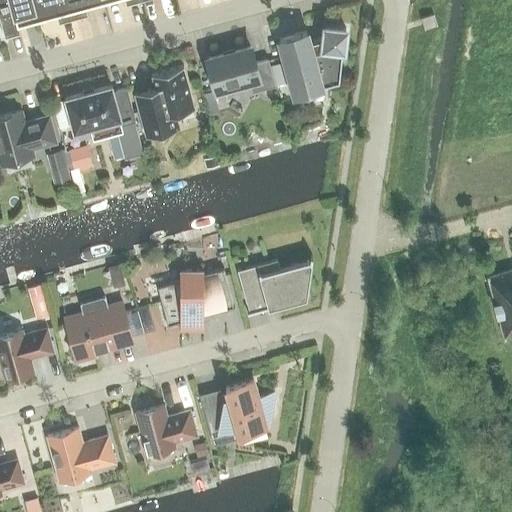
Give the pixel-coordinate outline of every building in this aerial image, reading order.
[(37,21),(31,0),(0,0),(0,21),(5,38),(20,34),(18,27),(37,21)] [(73,19),(67,0),(31,0),(37,21),(56,16),(58,23),(73,19)] [(105,3),(103,0),(67,0),(73,19),(88,15),(86,8),(105,3)] [(434,13),(420,18),(424,29),(437,25),(434,13)] [(323,38),(309,42),(306,31),(279,39),(294,94),(339,82),(342,49),(343,50),(346,28),(325,26),(323,38)] [(216,89),(248,80),(252,92),(275,85),(268,58),(254,62),(250,47),(208,58),(216,89)] [(280,64),(271,66),(276,85),(286,83),(280,64)] [(183,65),(151,74),(151,75),(152,75),(155,87),(133,93),(134,94),(146,136),(145,136),(145,137),(180,128),(179,127),(175,113),(195,107),(195,106),(194,107),(184,71),(183,66),(184,66),(183,65)] [(111,85),(65,97),(65,99),(72,124),(74,131),(90,126),(93,138),(108,134),(114,158),(124,156),(125,157),(143,152),(134,121),(135,121),(126,88),(113,92),(111,85)] [(213,91),(204,93),(209,113),(218,111),(213,91)] [(31,148),(56,142),(49,115),(23,122),(20,110),(0,115),(0,156),(2,164),(32,155),(31,148)] [(83,147),(70,151),(74,169),(88,165),(83,147)] [(62,150),(46,154),(51,170),(66,166),(62,150)] [(217,155),(207,158),(209,167),(220,164),(217,155)] [(68,171),(52,175),(54,183),(70,179),(68,171)] [(310,255),(310,259),(280,267),(277,259),(237,270),(248,309),(246,310),(247,311),(306,297),(312,256),(310,255)] [(119,265),(108,267),(114,287),(124,284),(119,265)] [(156,286),(167,325),(180,322),(180,327),(191,327),(191,325),(203,325),(203,315),(234,307),(234,305),(233,305),(223,269),(224,269),(223,267),(203,273),(203,270),(179,270),(179,280),(156,286)] [(511,268),(488,275),(505,336),(511,334),(511,268)] [(82,312),(64,317),(72,344),(70,344),(68,349),(72,353),(74,352),(76,360),(96,354),(95,351),(133,341),(122,301),(107,305),(105,296),(80,303),(82,312)] [(44,302),(32,306),(36,319),(48,315),(44,302)] [(0,377),(5,377),(5,379),(33,371),(29,357),(53,351),(46,328),(23,334),(22,329),(0,335),(0,377)] [(230,404),(205,411),(214,444),(234,439),(233,436),(266,427),(263,418),(270,416),(274,392),(257,396),(253,379),(225,387),(230,404)] [(163,404),(135,411),(147,453),(175,446),(174,442),(197,435),(190,409),(166,416),(163,404)] [(78,427),(47,435),(59,480),(90,472),(89,468),(115,461),(107,435),(82,442),(78,427)] [(205,442),(196,444),(199,456),(208,454),(205,442)] [(0,493),(1,493),(0,489),(0,488),(23,482),(17,459),(0,463),(0,493)] [(37,498),(27,500),(29,511),(39,508),(37,498)]
